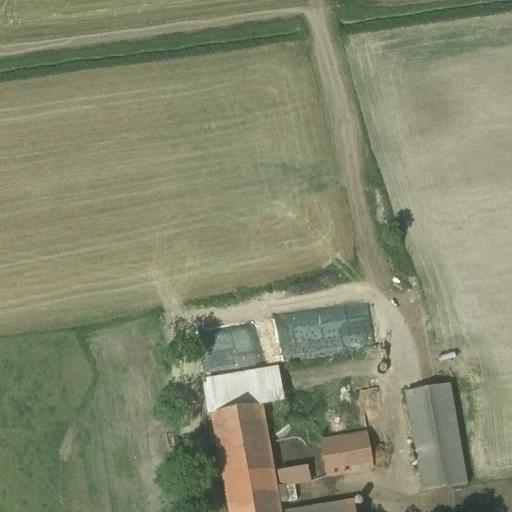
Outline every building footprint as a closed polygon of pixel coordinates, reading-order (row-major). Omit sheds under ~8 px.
[(278,369),(206,382),(229,511),(280,511),(280,506),(277,489),(262,408),(285,403),(278,369)] [(450,386),(426,390),(406,394),(423,494),(468,486),(450,386)] [(367,436),(321,444),(327,478),(373,470),(367,436)] [(308,467),(278,473),(281,489),(285,488),(311,483),(308,467)] [(281,489),(277,489),(280,506),(288,505),(285,488),(281,489)] [(355,511),(354,503),(302,511),(355,511)]
